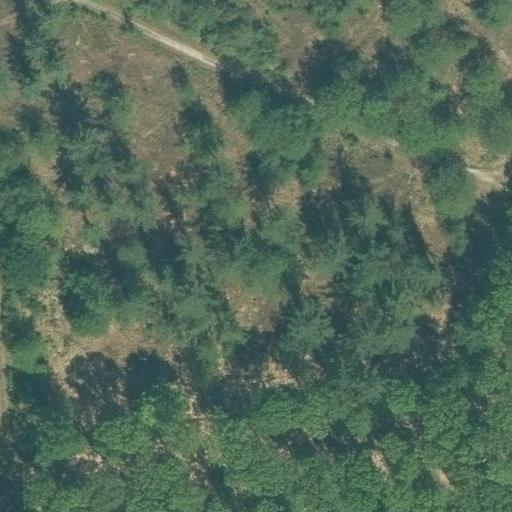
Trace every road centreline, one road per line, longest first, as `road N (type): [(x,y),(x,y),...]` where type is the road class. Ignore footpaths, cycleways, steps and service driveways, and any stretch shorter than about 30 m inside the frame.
road 1 (track): [(471,181),(89,0)]
road 2 (track): [(0,319),(5,511)]
